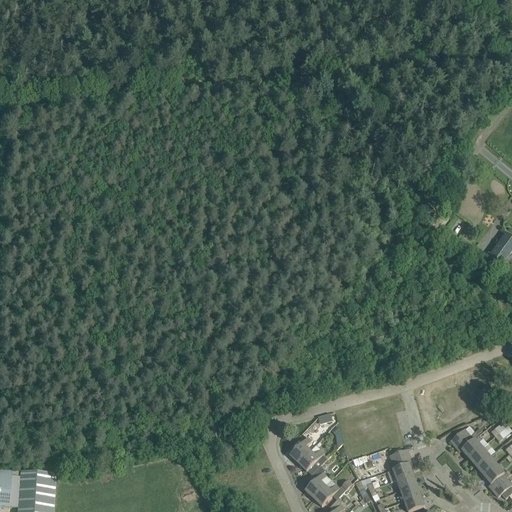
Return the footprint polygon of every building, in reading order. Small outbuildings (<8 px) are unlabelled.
[(511,239),(506,235),(497,247),(487,261),(499,270),(511,253),(511,239)] [(511,431),(503,423),(496,431),(505,440),(511,432),(511,431)] [(495,430),(491,434),(495,439),(499,435),(495,430)] [(340,431),(335,433),(340,447),(345,445),(340,431)] [(459,453),(478,437),(475,434),(470,438),(465,431),(451,443),(459,453)] [(495,439),(499,443),(503,440),(499,435),(495,439)] [(482,442),(478,437),(459,453),(460,454),(462,452),(470,461),(483,450),(479,445),(482,442)] [(298,450),(291,457),(296,462),(295,463),(298,466),(304,460),(311,453),(306,448),(312,443),(308,439),(305,442),(298,450)] [(483,450),(470,461),(479,471),(492,460),(483,450)] [(315,457),(311,453),(304,460),(298,466),(302,469),(307,473),(318,462),(322,467),(327,461),(323,457),(325,455),(321,451),(315,457)] [(408,451),(390,457),(394,466),(388,469),(389,473),(410,466),(413,465),(408,451)] [(366,458),(354,462),(355,467),(364,464),(368,463),(366,458)] [(492,460),(479,471),(487,481),(500,470),(492,460)] [(410,466),(389,473),(390,476),(395,475),(397,481),(413,475),(410,466)] [(317,472),(311,478),(316,482),(311,486),(306,492),(311,497),(310,498),(313,501),(319,495),(320,494),(325,489),(326,488),(331,483),(327,479),(323,475),(325,472),(321,468),(317,472)] [(500,470),(487,481),(491,486),(489,488),(494,493),(507,482),(506,480),(511,476),(508,472),(504,475),(500,470)] [(53,511),(56,476),(0,472),(0,505),(18,506),(17,511),(53,511)] [(413,475),(397,481),(401,492),(417,486),(413,475)] [(361,483),(365,491),(365,490),(366,491),(368,490),(369,492),(374,490),(371,483),(377,481),(376,478),(361,483)] [(347,492),(353,485),(348,481),(342,488),(347,492)] [(511,486),(507,482),(494,493),(498,499),(502,496),(506,500),(511,494),(511,489),(511,487),(511,486)] [(417,486),(401,492),(406,504),(421,498),(417,486)] [(319,495),(313,501),(317,505),(318,504),(322,508),(326,504),(332,498),(340,490),(336,487),(330,493),(325,489),(320,494),(319,495)] [(360,493),(364,501),(369,498),(366,491),(365,490),(365,491),(360,493)] [(421,498),(406,504),(408,511),(414,511),(425,508),(421,498)]
